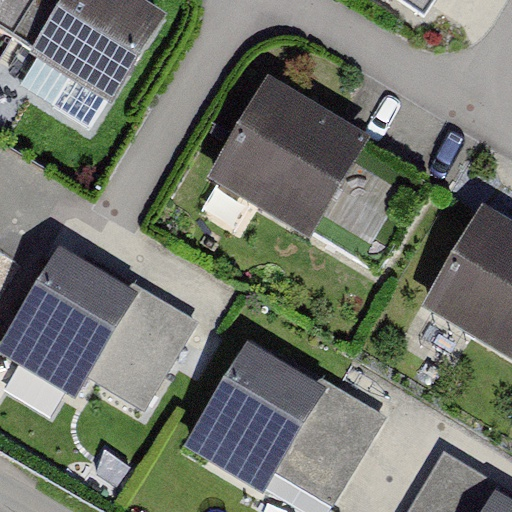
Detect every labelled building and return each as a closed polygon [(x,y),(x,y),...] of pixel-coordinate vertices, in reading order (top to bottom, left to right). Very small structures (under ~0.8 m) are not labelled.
[(0,0),(0,34),(19,0),(0,0)] [(163,22),(119,0),(69,0),(37,65),(120,107),(163,22)] [(447,0),(394,0),(431,25),(447,0)] [(372,141),(271,90),(218,194),(379,275),(424,185),(365,155),(372,141)] [(511,235),(485,220),(431,314),(511,360),(511,235)] [(140,290),(57,243),(0,343),(0,352),(80,397),(140,290)] [(183,446),(263,495),(328,388),(248,339),(183,446)] [(511,511),(511,499),(496,490),(484,511),(511,511)]
